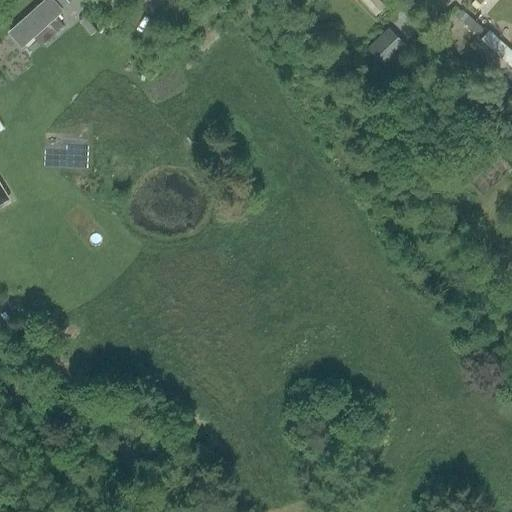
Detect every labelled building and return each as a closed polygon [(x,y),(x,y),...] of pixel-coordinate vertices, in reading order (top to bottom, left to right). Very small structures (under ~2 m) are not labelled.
[(489,0),(475,0),(474,2),(482,9),(489,0)] [(45,3),(8,33),(16,44),(54,14),(45,3)] [(393,29),(370,50),(385,65),(407,43),(393,29)] [(511,67),(511,51),(490,31),(481,41),(511,67)] [(0,206),(11,200),(0,182),(0,206)]
